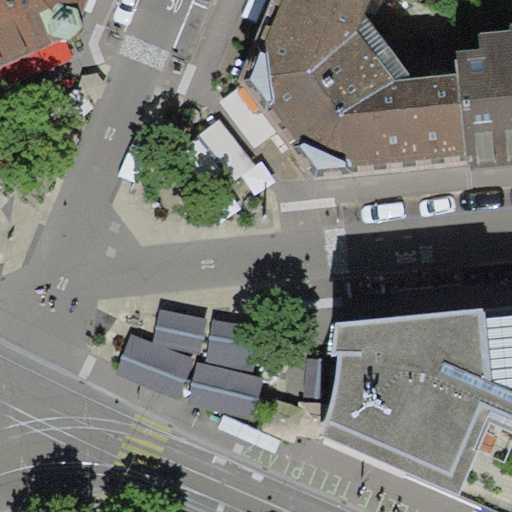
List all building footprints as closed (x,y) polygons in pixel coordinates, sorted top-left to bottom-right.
[(0,0),(0,67),(2,66),(51,45),(53,47),(57,48),(62,47),(67,46),(71,42),(73,40),(74,36),(74,31),(73,26),(72,24),(75,16),(36,0),(0,0)] [(36,0),(75,16),(81,0),(36,0)] [(363,0),(275,0),(258,42),(239,88),(274,136),(367,67),(347,40),(363,0)] [(508,164),(511,163),(511,38),(508,39),(510,63),(452,68),(454,88),(462,168),(508,164)] [(274,136),(310,184),(413,173),(462,168),(454,88),(387,94),(367,67),(274,136)] [(511,511),(511,313),(331,332),(327,362),(333,363),(328,390),(319,434),(482,504),(502,511),(511,511)]
